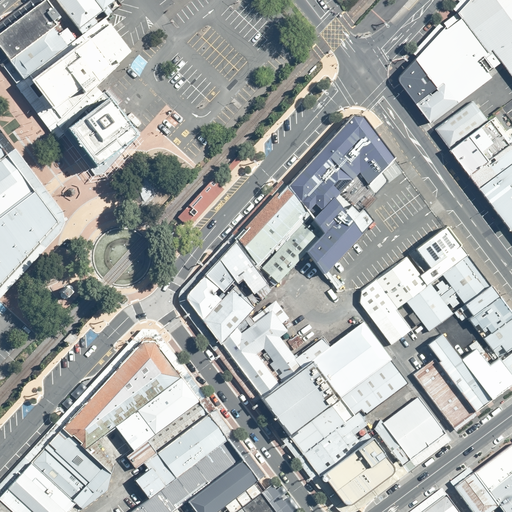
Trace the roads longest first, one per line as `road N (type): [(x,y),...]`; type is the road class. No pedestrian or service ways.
road 1 (residential): [(157,306),(192,252),(360,69)]
road 2 (unclassified): [(157,306),(314,511)]
road 3 (tertiary): [(511,273),(360,69)]
road 4 (residential): [(0,457),(123,322),(157,306)]
road 5 (secondary): [(380,511),(511,413)]
